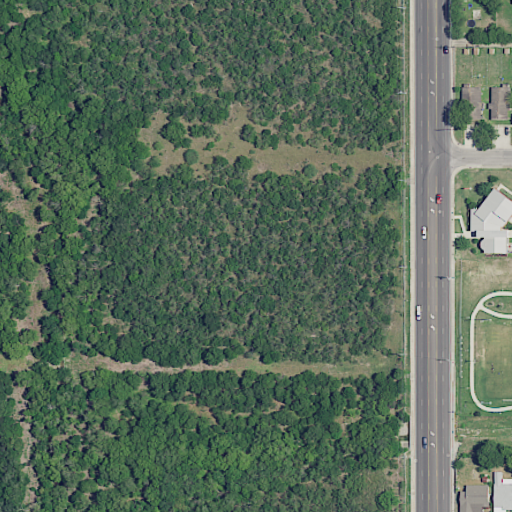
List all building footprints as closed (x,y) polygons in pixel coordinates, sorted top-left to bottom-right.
[(463,87),(464,120),(482,119),(481,87),(463,87)] [(491,118),(510,118),(510,87),(491,87),(491,118)] [(486,249),(485,249),(484,248),(482,246),(482,244),(482,242),(484,240),(485,239),(486,239),(486,237),(479,237),(480,231),(472,231),(472,209),(479,209),(495,188),(511,200),(511,215),(503,227),(501,225),(501,230),(508,230),(507,253),(486,253),(486,249)] [(511,478),(502,478),(502,472),(494,472),(494,511),(506,511),(506,508),(511,508),(511,478)] [(488,487),(460,487),(460,511),(473,511),(474,510),(488,510),(488,487)]
